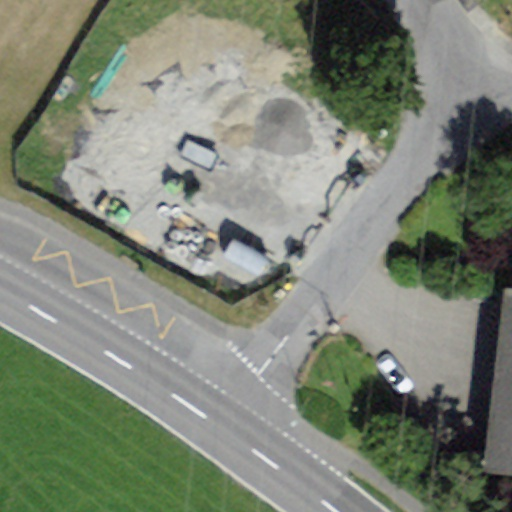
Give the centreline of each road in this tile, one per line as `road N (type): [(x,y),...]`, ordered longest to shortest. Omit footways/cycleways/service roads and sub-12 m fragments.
road 1 (residential): [(221,430),(394,211),(427,142),(435,86)]
road 2 (secondary): [(0,302),(221,430)]
road 3 (secondary): [(221,430),(325,511)]
